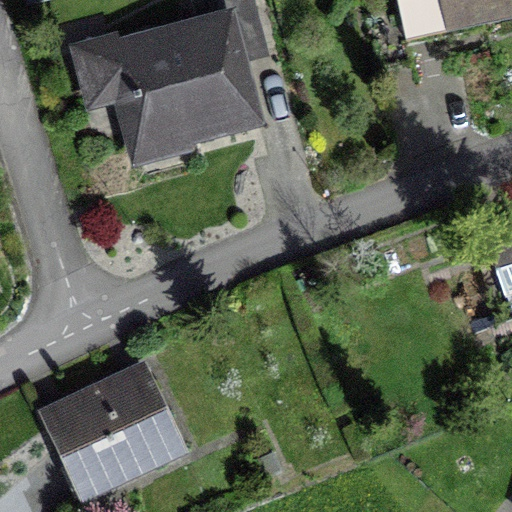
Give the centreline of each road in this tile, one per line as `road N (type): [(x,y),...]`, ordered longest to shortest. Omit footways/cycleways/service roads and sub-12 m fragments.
road 1 (residential): [(511,159),(84,323)]
road 2 (residential): [(0,86),(84,323)]
